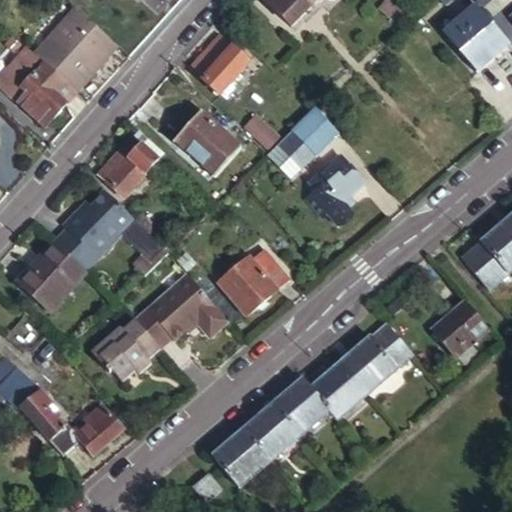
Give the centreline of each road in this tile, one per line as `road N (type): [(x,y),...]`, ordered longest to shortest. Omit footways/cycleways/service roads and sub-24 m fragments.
road 1 (unclassified): [(95,511),(511,155)]
road 2 (unclassified): [(203,0),(0,238)]
